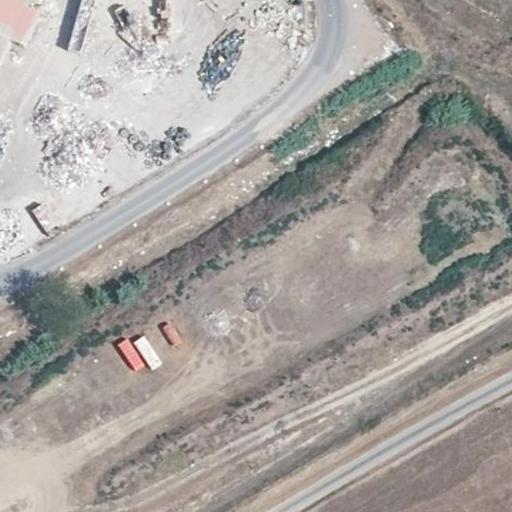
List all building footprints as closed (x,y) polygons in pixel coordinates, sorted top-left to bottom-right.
[(0,0),(0,63),(10,43),(23,50),(39,17),(26,10),(30,0),(0,0)] [(121,341),(135,371),(156,361),(142,332),(121,341)] [(118,343),(90,357),(106,387),(134,372),(118,343)] [(77,370),(53,384),(68,411),(92,397),(77,370)] [(29,407),(16,413),(30,442),(42,436),(29,407)] [(14,418),(2,426),(16,448),(28,440),(14,418)]
